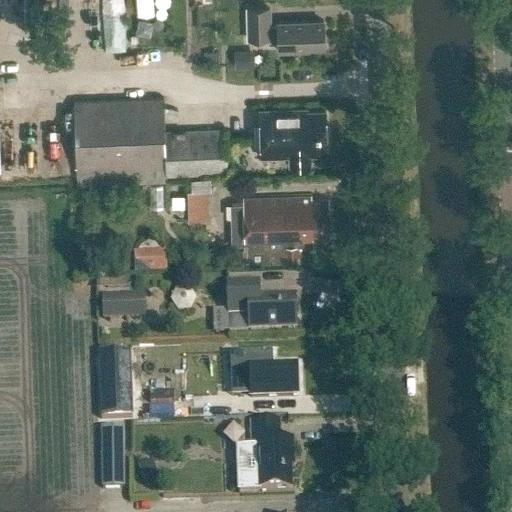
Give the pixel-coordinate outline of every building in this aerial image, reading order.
[(300,46),(323,46),(323,22),(279,23),(271,24),(271,7),(246,7),(247,39),(270,38),(270,41),(280,41),(280,50),(300,50),(300,46)] [(230,66),(248,64),(247,49),(228,50),(230,66)] [(164,98),(74,100),(77,185),(166,182),(166,175),(225,173),(224,129),(164,131),(164,98)] [(259,111),(260,158),(289,157),(289,166),(310,166),(309,156),(326,156),(325,111),(306,112),(306,109),(259,111)] [(190,218),(209,218),(209,190),(189,190),(190,218)] [(310,197),(242,199),(245,263),(284,262),(284,264),(298,263),(297,243),(312,243),(312,236),(330,236),(329,200),(310,200),(310,197)] [(168,273),(167,252),(136,254),(136,274),(168,273)] [(227,317),(248,316),(249,331),(296,330),(295,298),(258,299),(258,284),(226,285),(227,317)] [(145,296),(102,298),(103,321),(146,319),(145,296)] [(353,371),(352,342),(307,344),(308,373),(353,371)] [(267,351),(230,352),(230,379),(252,379),(253,390),(298,390),(297,360),(268,360),(267,351)] [(276,423),(249,424),(251,448),(254,448),(257,493),(290,491),(288,459),(291,457),(290,440),(277,441),(276,423)] [(123,429),(101,429),(102,490),(124,490),(123,429)]
